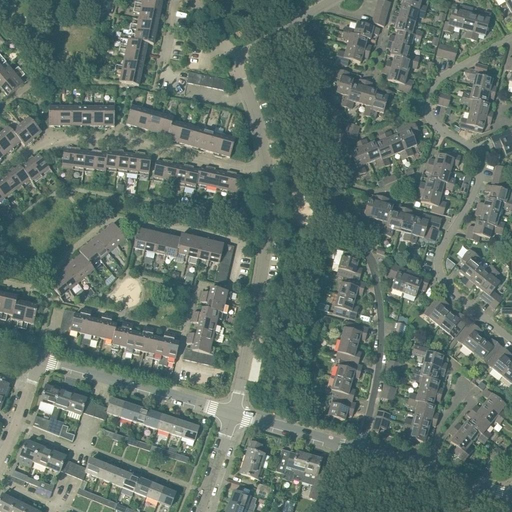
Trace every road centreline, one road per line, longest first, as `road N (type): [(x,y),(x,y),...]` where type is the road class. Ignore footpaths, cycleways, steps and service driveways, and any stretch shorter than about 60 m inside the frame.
road 1 (residential): [(295,21),(325,98),(340,211),(374,270),(380,332),(365,428)]
road 2 (residential): [(511,340),(439,276),(441,247),(481,166),(471,148),(437,127),(426,99),(440,77),(511,36)]
road 3 (residential): [(264,170),(143,142),(46,136),(0,170)]
road 4 (residential): [(33,288),(113,218),(238,240)]
road 5 (residential): [(188,486),(15,425)]
road 6 (residential): [(232,413),(265,247)]
road 7 (residential): [(177,365),(197,282),(228,288),(238,240)]
road 8 (tertiary): [(170,395),(38,358)]
road 9 (tertiary): [(359,450),(232,413)]
